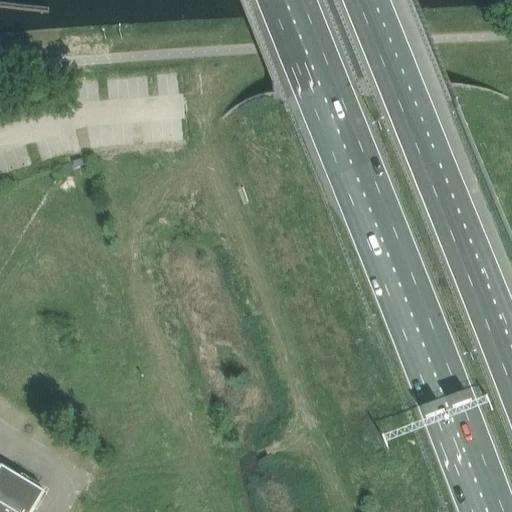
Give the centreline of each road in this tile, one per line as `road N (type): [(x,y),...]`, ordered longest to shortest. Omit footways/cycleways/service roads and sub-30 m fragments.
road 1 (motorway): [(302,0),(502,511)]
road 2 (motorway): [(511,378),(357,0)]
